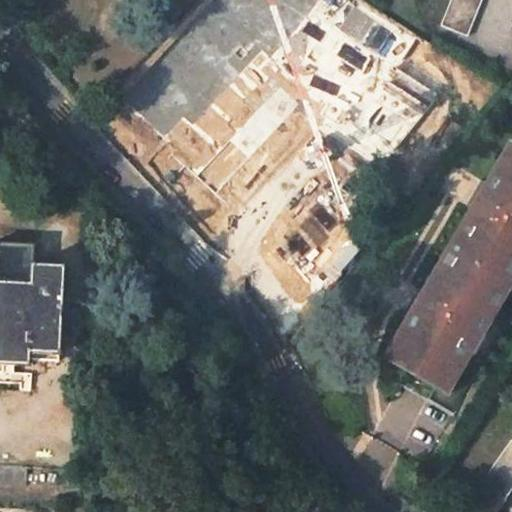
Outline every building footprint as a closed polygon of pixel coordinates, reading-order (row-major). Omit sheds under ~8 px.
[(298,0),(243,0),(133,119),(200,183),(283,95),(399,169),(454,98),(298,0)] [(486,0),(454,0),(444,27),(472,38),(486,0)] [(221,201),(256,225),(304,154),(269,131),(221,201)] [(511,144),(489,184),(493,186),(478,212),(474,209),(426,291),(430,294),(415,319),(411,317),(388,357),(441,388),(456,362),(461,365),(468,352),(472,355),(481,339),(485,342),(498,319),(488,313),(511,272),(511,144)] [(0,280),(30,283),(32,265),(34,264),(35,244),(0,241),(0,280)] [(293,314),(322,277),(290,252),(261,290),(293,314)] [(0,365),(30,367),(31,363),(58,364),(64,267),(34,264),(32,265),(30,283),(0,280),(0,365)] [(461,365),(456,362),(441,388),(453,395),(468,369),(461,365)] [(511,446),(485,486),(490,490),(480,506),(487,511),(500,511),(511,496),(511,446)]
